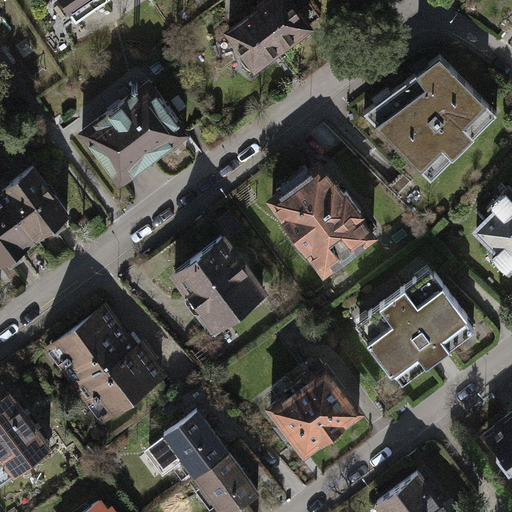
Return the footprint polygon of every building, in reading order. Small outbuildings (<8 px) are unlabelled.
[(57,0),(71,19),(98,0),(57,0)] [(267,0),(255,9),(282,46),(309,27),(294,6),(298,3),(297,0),(267,0)] [(251,69),(282,46),(255,9),(228,29),(242,48),(238,51),(242,62),(251,69)] [(365,110),(422,168),(490,104),(439,54),(365,110)] [(79,129),(116,179),(182,131),(145,81),(79,129)] [(270,197),(323,269),(373,233),(358,212),(361,209),(347,190),(344,193),(320,160),(307,169),(310,172),(284,191),(282,188),(270,197)] [(3,177),(0,178),(0,191),(33,236),(50,223),(54,229),(67,219),(63,213),(66,211),(31,165),(7,182),(3,177)] [(511,262),(511,193),(511,194),(506,189),(493,202),(498,207),(477,228),(498,250),(493,254),(506,267),(511,262)] [(18,247),(33,236),(0,191),(0,255),(3,259),(6,257),(10,262),(23,253),(18,247)] [(213,321),(216,324),(263,290),(223,235),(175,270),(188,287),(187,295),(208,325),(213,321)] [(395,369),(403,380),(435,356),(432,352),(438,348),(441,352),(473,328),(465,316),(468,314),(436,271),(422,282),(417,275),(368,311),(372,318),(360,327),(393,371),(395,369)] [(93,396),(107,413),(161,373),(151,359),(154,356),(143,339),(137,343),(127,331),(126,335),(103,305),(53,342),(64,357),(61,360),(90,398),(93,396)] [(272,404),(305,448),(325,433),(335,432),(339,423),(358,408),(325,364),(324,365),(319,359),(291,380),(286,373),(272,384),(282,397),(272,404)] [(0,479),(49,444),(9,389),(3,394),(0,390),(0,479)] [(511,406),(484,428),(498,447),(493,451),(504,466),(509,463),(511,466),(511,406)] [(180,452),(195,473),(228,449),(196,407),(163,431),(165,434),(151,445),(164,463),(180,452)] [(228,511),(258,490),(228,449),(195,473),(224,511),(228,511)] [(449,511),(418,468),(377,498),(387,511),(449,511)] [(80,511),(115,511),(114,510),(111,511),(107,511),(98,499),(80,511)]
